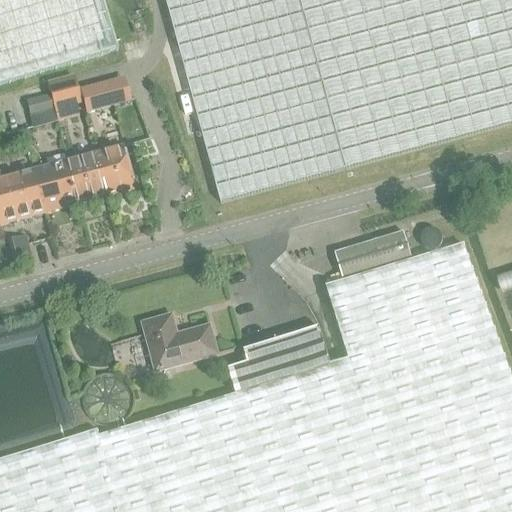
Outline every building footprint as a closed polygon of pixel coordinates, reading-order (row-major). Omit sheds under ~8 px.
[(0,0),(0,87),(116,53),(100,0),(0,0)] [(511,0),(165,0),(221,206),(511,126),(511,0)] [(73,78),(46,85),(49,97),(57,124),(78,118),(75,107),(81,105),(80,103),(77,93),(73,78)] [(104,85),(77,93),(80,103),(83,103),(86,115),(111,109),(104,85)] [(49,97),(25,103),(32,131),(57,124),(49,97)] [(121,150),(91,158),(102,201),(132,193),(121,150)] [(91,158),(64,165),(75,207),(102,201),(91,158)] [(64,165),(32,174),(38,196),(43,216),(75,207),(64,165)] [(0,182),(0,206),(38,196),(32,174),(0,182)] [(0,227),(43,216),(38,196),(0,206),(0,227)] [(334,257),(342,284),(411,263),(403,235),(334,257)] [(26,238),(8,242),(14,265),(32,261),(26,238)] [(0,511),(511,511),(511,381),(463,247),(411,263),(342,284),(327,289),(350,362),(330,368),(237,397),(100,439),(98,433),(0,463),(0,511)] [(157,374),(216,357),(208,328),(177,337),(171,318),(143,326),(157,374)] [(247,366),(229,372),(237,397),(330,368),(319,331),(300,337),(244,354),(247,366)] [(127,405),(126,397),(124,392),(121,390),(115,385),(110,383),(105,383),(97,385),(90,390),(86,397),(84,405),(85,410),(86,413),(90,420),(94,423),(98,425),(104,426),(109,426),(113,425),(118,422),(121,420),(126,413),(127,405)]
